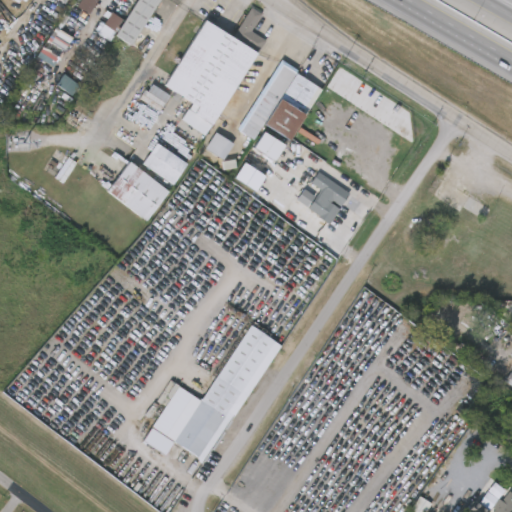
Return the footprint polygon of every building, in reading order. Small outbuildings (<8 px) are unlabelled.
[(94,0),(86,13),(74,5),(77,0),(94,0)] [(157,0),(128,46),(112,35),(113,33),(100,24),(108,12),(121,21),(134,0),(157,0)] [(249,30),(263,40),(203,135),(178,119),(189,104),(159,85),(200,20),(227,39),(249,7),(260,13),(249,30)] [(108,26),(95,21),(85,44),(98,49),(108,26)] [(319,89),(287,140),(261,123),(250,140),(234,129),(278,60),(295,71),(293,73),(319,89)] [(152,83),(171,96),(160,111),(139,98),(145,89),(148,91),(152,83)] [(156,104),(137,92),(130,104),(148,116),(156,104)] [(209,169),(219,152),(201,141),(191,157),(209,169)] [(183,164),(169,186),(138,165),(152,143),(183,164)] [(159,193),(173,173),(142,152),(128,172),(159,193)] [(162,193),(140,221),(101,190),(124,161),(163,192),(162,193)] [(344,202),(329,224),(319,217),(319,216),(307,209),(321,189),(310,182),(317,171),(350,193),(344,202)] [(336,201),(304,181),(297,191),(306,197),(301,205),(290,197),(282,209),(316,232),(326,217),(326,216),(336,201)] [(281,346),(201,461),(149,425),(176,385),(200,400),(251,324),(281,346)] [(500,498),(489,511),(485,511),(473,503),(484,487),(500,498)] [(511,511),(494,498),(482,511),(511,511)] [(463,510),(465,511),(478,511),(483,507),(472,499),(463,510)]
